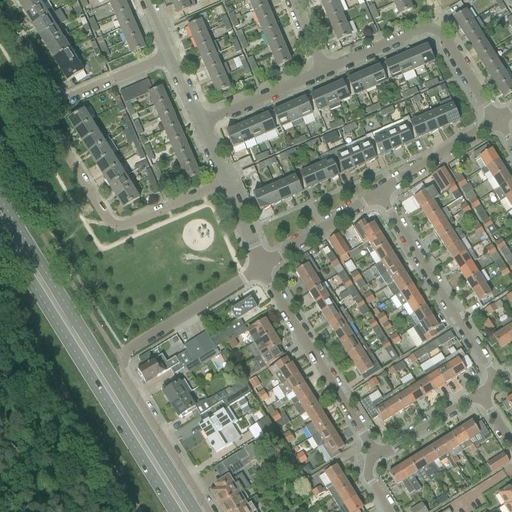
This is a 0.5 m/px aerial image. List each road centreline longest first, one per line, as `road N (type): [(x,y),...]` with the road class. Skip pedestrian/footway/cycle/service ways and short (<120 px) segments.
road 1 (primary): [(192,511),(0,202)]
road 2 (residential): [(210,511),(119,361),(260,270)]
road 3 (primary): [(0,235),(171,511)]
road 4 (residential): [(223,183),(123,227),(110,224),(46,121),(58,104)]
road 5 (residential): [(322,70),(433,28),(497,121)]
road 6 (residential): [(376,457),(260,270)]
road 7 (residential): [(379,195),(494,382)]
road 8 (residential): [(260,270),(379,195)]
road 9 (residential): [(379,195),(497,121)]
road 10 (residential): [(198,124),(322,70)]
road 11 (residential): [(376,457),(478,392)]
